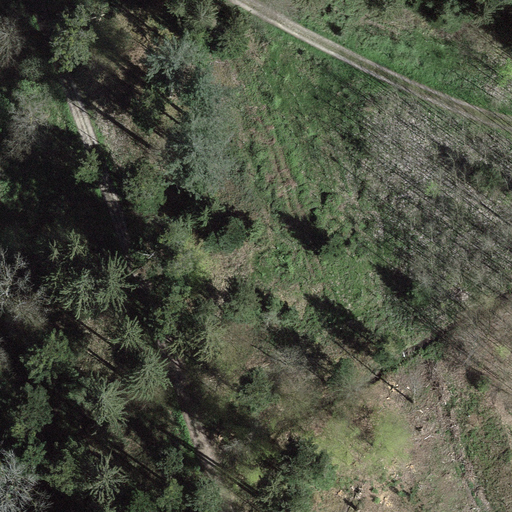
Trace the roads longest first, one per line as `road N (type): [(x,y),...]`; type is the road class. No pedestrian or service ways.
road 1 (track): [(26,0),(217,511)]
road 2 (track): [(511,122),(403,83),(241,0)]
